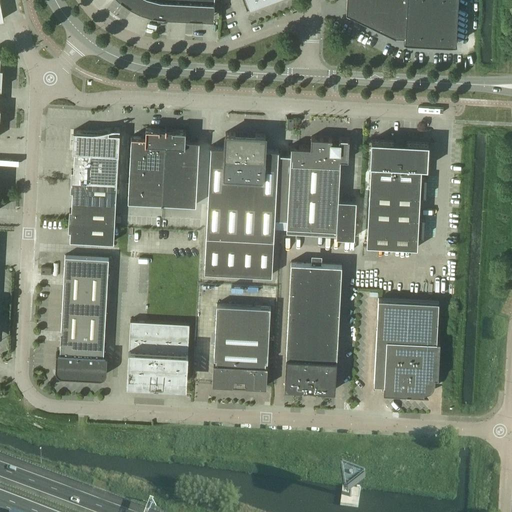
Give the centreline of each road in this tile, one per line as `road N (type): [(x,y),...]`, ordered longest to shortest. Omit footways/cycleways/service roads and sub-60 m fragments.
road 1 (unclassified): [(509,431),(43,408),(17,373),(31,107),(49,79)]
road 2 (residential): [(49,79),(83,100),(448,116)]
road 3 (residential): [(313,16),(221,48),(173,47),(113,30),(83,0)]
road 4 (secondary): [(312,76),(142,65),(84,37)]
road 5 (unknown): [(271,421),(280,263),(289,256),(348,258)]
road 6 (secondary): [(511,87),(312,76)]
road 7 (motorway): [(115,511),(0,469)]
